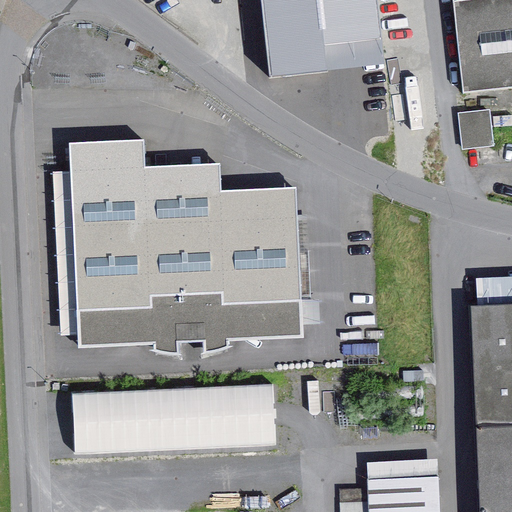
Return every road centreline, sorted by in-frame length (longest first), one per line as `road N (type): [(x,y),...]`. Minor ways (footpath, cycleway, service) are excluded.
road 1 (residential): [(30,511),(8,86),(16,45),(40,0)]
road 2 (unclassified): [(511,217),(408,187),(334,153),(111,0)]
